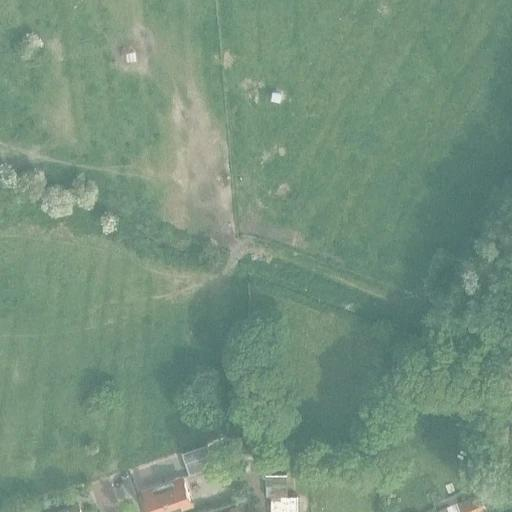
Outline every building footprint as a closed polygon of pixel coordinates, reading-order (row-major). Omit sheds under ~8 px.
[(206,443),(181,451),(182,454),(185,462),(210,454),(207,445),(206,443)] [(241,444),(240,457),(278,457),(278,445),(241,444)] [(210,454),(185,462),(189,474),(214,466),(210,454)] [(456,500),(461,511),(481,511),(492,507),(476,473),(467,478),(473,492),(456,500)] [(297,511),(297,495),(286,495),(286,474),(265,474),(266,496),(270,495),(269,511),(297,511)] [(182,476),(144,489),(150,506),(146,507),(147,511),(164,511),(187,504),(191,503),(182,476)] [(80,511),(78,503),(51,511),(80,511)]
